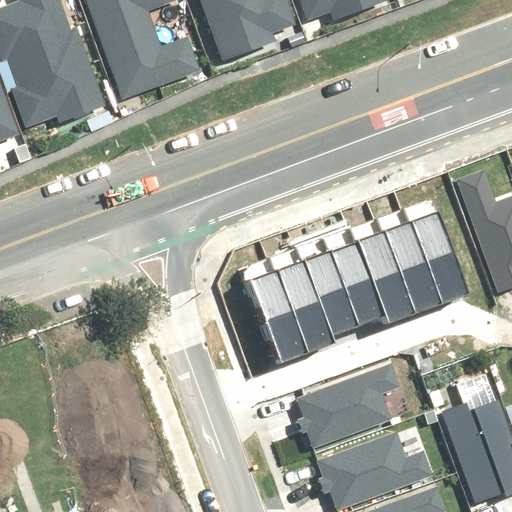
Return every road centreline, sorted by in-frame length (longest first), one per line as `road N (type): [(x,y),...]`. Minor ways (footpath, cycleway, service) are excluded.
road 1 (residential): [(511,329),(407,330),(197,412)]
road 2 (secondary): [(222,160),(511,54)]
road 3 (secondary): [(37,227),(222,160)]
road 4 (residential): [(222,160),(187,217),(165,328)]
road 5 (residential): [(165,328),(95,236),(69,223),(37,227)]
